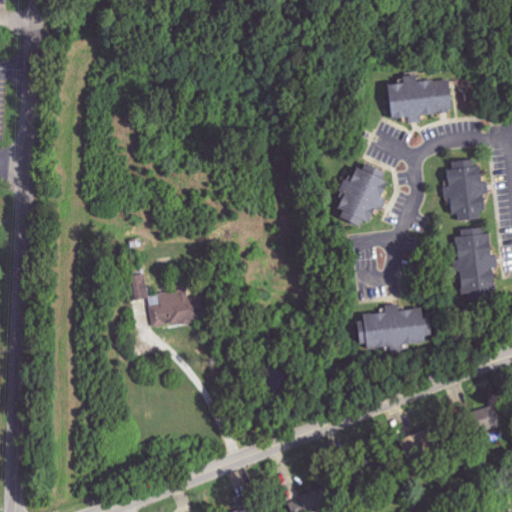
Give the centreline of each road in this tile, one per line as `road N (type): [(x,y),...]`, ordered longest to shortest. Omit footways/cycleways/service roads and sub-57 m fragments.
road 1 (residential): [(34,0),(14,511)]
road 2 (tertiary): [(101,511),(511,356)]
